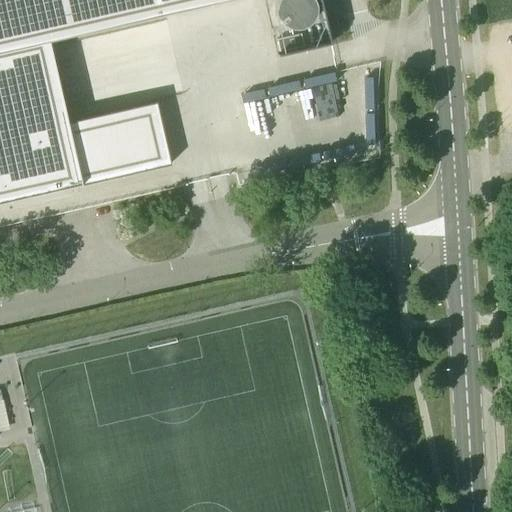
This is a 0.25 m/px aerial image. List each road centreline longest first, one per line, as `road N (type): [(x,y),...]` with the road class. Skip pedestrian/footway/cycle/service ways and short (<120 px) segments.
road 1 (residential): [(0,308),(230,256),(397,236),(460,220)]
road 2 (secondary): [(460,220),(475,511)]
road 3 (secondary): [(440,0),(460,220)]
